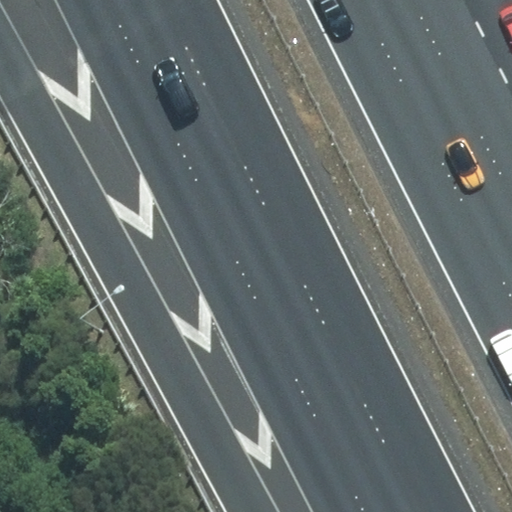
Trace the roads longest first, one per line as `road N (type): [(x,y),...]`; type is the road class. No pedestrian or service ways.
road 1 (motorway): [(422,511),(166,0)]
road 2 (motorway): [(247,511),(0,65)]
road 3 (motorway): [(366,0),(495,258)]
road 4 (motorway): [(433,0),(495,258)]
